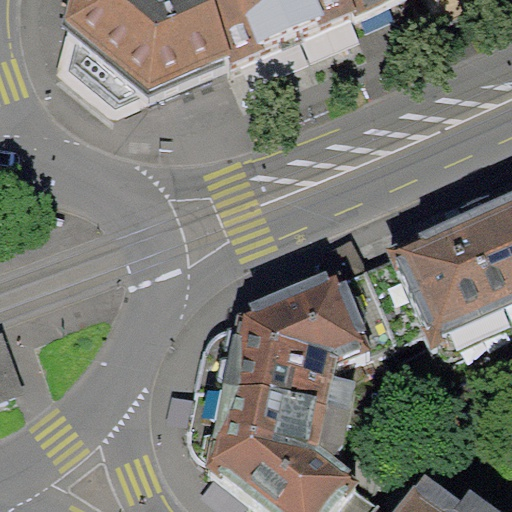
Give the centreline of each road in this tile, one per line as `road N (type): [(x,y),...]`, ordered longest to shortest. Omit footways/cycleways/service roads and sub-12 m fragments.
road 1 (tertiary): [(511,94),(149,246)]
road 2 (tertiary): [(58,443),(139,340),(155,281),(149,246)]
road 3 (tertiary): [(149,246),(127,209),(105,192),(74,177),(0,166)]
